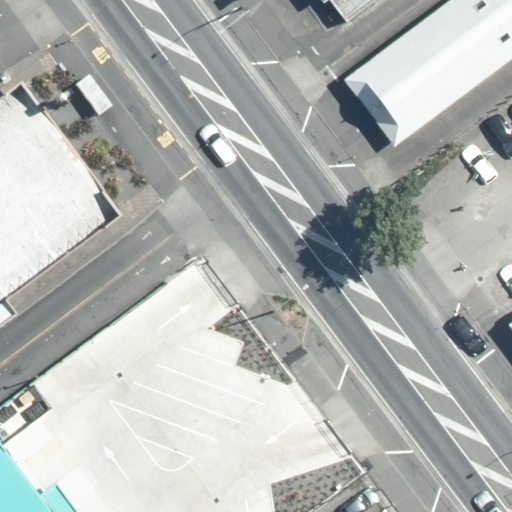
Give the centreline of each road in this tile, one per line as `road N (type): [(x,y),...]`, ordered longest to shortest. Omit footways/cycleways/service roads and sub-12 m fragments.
road 1 (secondary): [(486,511),(95,0)]
road 2 (secondary): [(173,0),(511,452)]
